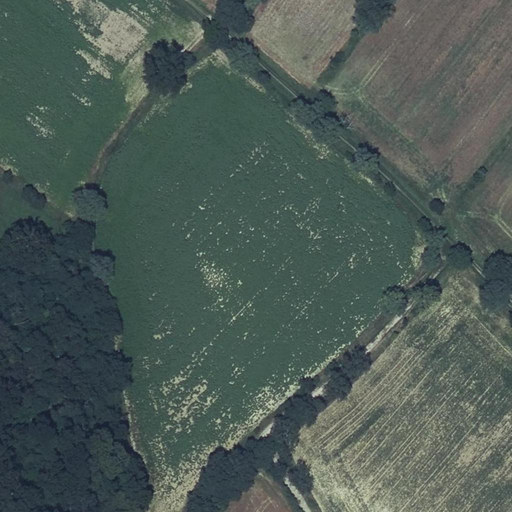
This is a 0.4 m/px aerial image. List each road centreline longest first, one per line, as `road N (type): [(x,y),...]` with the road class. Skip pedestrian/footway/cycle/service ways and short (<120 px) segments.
road 1 (track): [(197,511),(241,454),(405,310),(452,242)]
road 2 (track): [(196,0),(452,242)]
